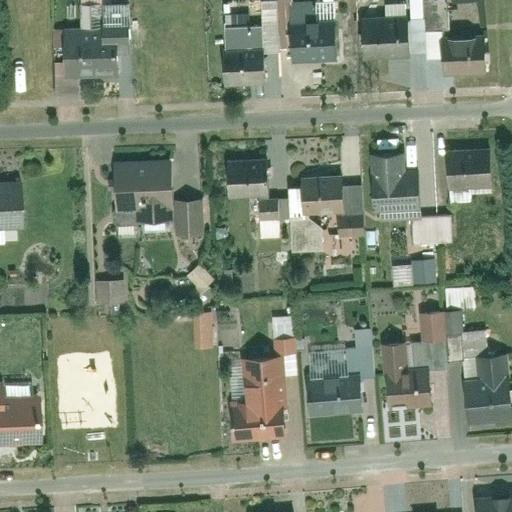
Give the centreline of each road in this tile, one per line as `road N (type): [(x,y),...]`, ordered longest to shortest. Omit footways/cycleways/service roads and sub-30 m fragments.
road 1 (residential): [(0,490),(511,454)]
road 2 (residential): [(511,109),(0,128)]
